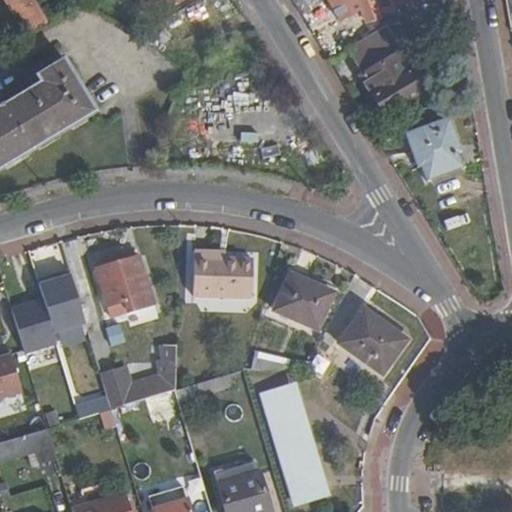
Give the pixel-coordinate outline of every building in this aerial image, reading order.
[(6,0),(28,35),(49,22),(35,0),(6,0)] [(174,14),(137,37),(145,43),(174,25),(175,26),(181,23),(197,49),(236,25),(220,0),(204,0),(176,16),(174,14)] [(291,0),(301,14),(322,2),(320,0),(291,0)] [(356,0),(360,9),(363,8),(366,14),(361,16),(364,24),(370,22),(371,23),(383,18),(375,0),(356,0)] [(410,21),(441,16),(438,0),(399,0),(400,4),(407,2),(410,21)] [(385,17),(388,25),(407,22),(406,13),(385,17)] [(388,25),(346,50),(362,76),(399,52),(403,50),(388,25)] [(182,73),(197,64),(173,44),(162,57),(182,73)] [(399,52),(362,76),(360,77),(384,114),(427,88),(419,74),(413,77),(399,52)] [(0,170),(96,112),(63,59),(25,81),(30,90),(3,106),(1,103),(0,103),(0,170)] [(439,116),(435,107),(420,110),(408,117),(411,127),(439,116)] [(421,167),(427,183),(463,169),(457,154),(462,152),(449,118),(403,136),(416,169),(421,167)] [(253,260),(224,259),(208,259),(208,253),(194,252),(193,299),(251,301),(253,260)] [(141,258),(98,272),(109,308),(125,303),(129,314),(156,305),(141,258)] [(70,273),(37,281),(41,297),(10,305),(22,353),(55,345),(52,333),(83,325),(70,273)] [(319,332),(335,295),(290,276),(276,312),(319,332)] [(407,341),(363,312),(340,347),(384,376),(407,341)] [(109,346),(123,344),(121,325),(106,327),(109,346)] [(103,380),(112,410),(178,391),(178,368),(178,346),(167,346),(167,363),(162,363),(161,371),(162,376),(130,386),(126,373),(103,380)] [(10,353),(0,355),(0,400),(22,394),(10,353)] [(309,374),(322,383),(332,363),(318,354),(309,374)] [(262,355),(258,372),(284,373),(287,361),(262,355)] [(211,381),(178,391),(181,402),(214,391),(211,381)] [(285,387),(264,393),(297,505),(320,498),(332,495),(299,383),(285,387)] [(49,430),(0,444),(0,463),(35,453),(39,464),(58,459),(49,430)] [(273,511),(257,462),(216,476),(227,511),(273,511)] [(75,511),(129,511),(124,497),(75,511)] [(193,511),(190,501),(156,511),(193,511)]
